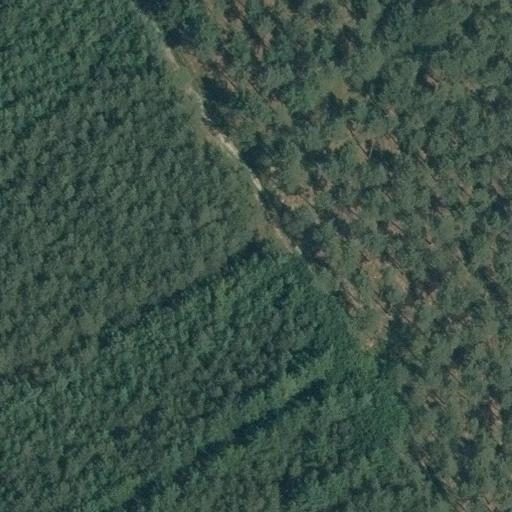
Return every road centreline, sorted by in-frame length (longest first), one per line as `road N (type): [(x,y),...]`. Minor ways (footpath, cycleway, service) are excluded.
road 1 (track): [(444,511),(134,0)]
road 2 (track): [(242,182),(511,17)]
road 3 (track): [(136,511),(366,374)]
